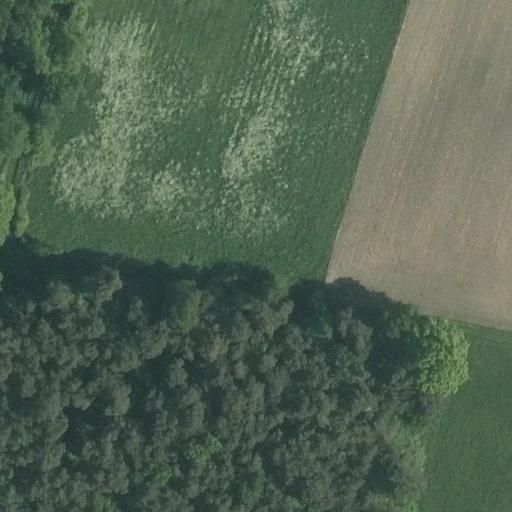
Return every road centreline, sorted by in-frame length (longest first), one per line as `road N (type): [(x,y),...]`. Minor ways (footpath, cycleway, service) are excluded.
road 1 (track): [(511,343),(0,254)]
road 2 (track): [(0,191),(58,0)]
